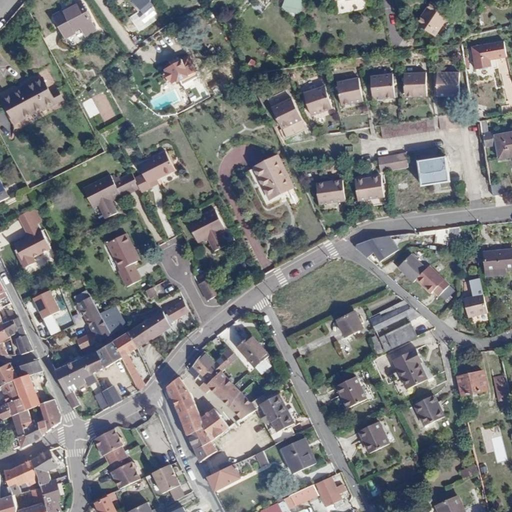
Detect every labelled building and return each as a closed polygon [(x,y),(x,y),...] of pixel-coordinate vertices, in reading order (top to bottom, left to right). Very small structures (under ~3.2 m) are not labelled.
[(130,0),(144,14),(154,5),(149,0),(130,0)] [(305,16),(307,2),(292,0),(288,0),(287,11),(291,15),(305,16)] [(72,7),(55,16),(66,39),(75,34),(74,32),(81,28),(86,37),(97,31),(81,1),(71,6),(72,7)] [(426,12),(417,24),(435,36),(450,15),(434,4),(428,14),(426,12)] [(491,60),(497,60),(507,58),(505,43),(473,47),(476,70),(492,68),(491,60)] [(167,72),(164,74),(169,83),(171,81),(173,85),(180,81),(183,87),(200,77),(189,57),(165,70),(167,72)] [(247,66),(254,71),(257,64),(251,60),(247,66)] [(395,75),(374,74),(373,98),(395,99),(395,75)] [(429,75),(407,75),(407,100),(429,99),(429,75)] [(462,75),(440,75),(440,99),(462,98),(462,75)] [(359,76),(337,81),(342,104),(364,99),(359,76)] [(23,91),(3,101),(15,124),(46,108),(47,110),(64,101),(61,95),(54,99),(43,77),(22,88),(23,91)] [(53,77),(46,80),(54,97),(61,94),(53,77)] [(215,97),(222,93),(216,82),(207,88),(210,95),(213,94),(215,97)] [(325,85),(305,93),(313,115),(334,107),(325,85)] [(294,97),(273,106),(282,127),(302,120),(294,97)] [(445,118),(438,119),(440,132),(446,131),(445,118)] [(434,133),(433,119),(426,121),(427,134),(434,133)] [(427,134),(426,121),(419,122),(421,135),(427,134)] [(486,121),(481,122),(482,126),(482,133),(484,139),(485,145),(485,148),(494,146),(492,133),(488,133),(486,121)] [(412,122),(405,123),(406,137),(413,136),(412,122)] [(419,122),(412,122),(413,136),(421,135),(419,122)] [(405,123),(403,124),(398,124),(399,138),(406,137),(405,123)] [(399,138),(398,124),(391,125),(392,139),(399,138)] [(392,139),(391,125),(384,126),(385,140),(392,139)] [(384,126),(377,127),(378,141),(385,140),(384,126)] [(511,132),(495,136),(499,159),(511,156),(511,132)] [(407,165),(405,150),(385,153),(387,168),(407,165)] [(134,179),(139,188),(141,192),(150,188),(148,184),(174,171),(165,152),(138,165),(143,174),(134,179)] [(380,169),(387,168),(385,153),(378,154),(380,169)] [(277,156),(254,168),(270,200),(294,188),(277,156)] [(448,160),(422,164),(426,187),(452,183),(448,160)] [(134,179),(131,173),(114,183),(110,175),(84,189),(93,208),(98,206),(105,219),(117,213),(109,198),(119,193),(121,197),(139,188),(134,179)] [(366,175),(354,177),(357,198),(383,194),(380,173),(371,174),(371,175),(366,177),(366,175)] [(320,182),(316,183),(319,204),(345,200),(342,179),(330,180),(331,182),(321,183),(320,182)] [(0,180),(0,203),(9,199),(0,180)] [(494,196),(504,194),(502,183),(492,184),(494,196)] [(30,210),(15,218),(22,233),(34,226),(37,224),(30,210)] [(215,210),(189,223),(198,242),(207,237),(214,251),(226,245),(219,232),(224,229),(215,210)] [(34,226),(22,233),(25,239),(38,233),(34,226)] [(38,233),(25,239),(14,245),(18,254),(17,255),(23,269),(35,263),(33,259),(50,250),(41,231),(38,233)] [(126,234),(107,244),(120,270),(119,271),(127,287),(140,280),(132,264),(140,260),(126,234)] [(390,236),(384,237),(372,239),(357,245),(357,249),(367,258),(374,253),(380,262),(395,252),(399,249),(390,236)] [(511,250),(485,252),(486,270),(511,268),(511,250)] [(397,267),(413,282),(415,279),(425,269),(410,254),(397,267)] [(150,264),(138,269),(141,276),(153,271),(150,264)] [(425,269),(415,279),(430,293),(433,290),(438,295),(448,285),(428,266),(425,269)] [(212,278),(198,285),(207,301),(214,298),(221,294),(212,278)] [(10,301),(1,282),(0,282),(0,322),(2,321),(0,316),(0,301),(2,305),(10,301)] [(157,296),(154,287),(146,291),(150,299),(157,296)] [(33,298),(43,319),(61,311),(51,290),(33,298)] [(100,314),(87,291),(74,298),(92,333),(77,340),(82,350),(103,340),(112,335),(100,314)] [(487,312),(483,293),(463,297),(468,316),(487,312)] [(183,299),(165,308),(174,324),(191,315),(183,299)] [(421,316),(404,300),(390,308),(380,312),(379,312),(380,314),(371,319),(376,331),(408,315),(411,321),(421,316)] [(115,306),(100,314),(112,335),(126,326),(115,306)] [(156,317),(155,315),(142,324),(151,339),(169,327),(163,312),(156,317)] [(356,312),(338,320),(346,337),(364,328),(356,312)] [(19,317),(18,318),(3,324),(2,324),(9,337),(15,333),(22,355),(33,350),(19,317)] [(0,322),(0,354),(7,355),(3,347),(2,341),(9,338),(9,337),(2,324),(3,324),(2,321),(0,322)] [(379,338),(386,352),(418,336),(411,322),(379,338)] [(137,348),(151,339),(142,324),(129,333),(137,348)] [(113,343),(122,358),(139,390),(144,385),(142,383),(127,354),(137,348),(129,333),(113,343)] [(251,334),(237,347),(255,367),(269,355),(251,334)] [(98,351),(86,357),(93,373),(106,367),(107,367),(122,358),(113,343),(107,346),(98,351)] [(193,367),(201,374),(207,380),(209,382),(221,370),(223,371),(232,362),(237,357),(228,347),(223,352),(224,353),(215,362),(204,352),(193,367)] [(417,348),(393,359),(408,390),(428,380),(420,363),(424,362),(417,348)] [(86,357),(55,371),(73,408),(79,404),(73,392),(71,393),(67,387),(93,373),(86,357)] [(44,370),(39,360),(20,366),(25,376),(18,378),(14,380),(17,389),(25,410),(28,409),(34,407),(41,404),(36,392),(35,393),(29,375),(44,370)] [(18,378),(13,369),(10,363),(1,368),(0,368),(0,387),(1,387),(14,380),(18,378)] [(25,376),(20,366),(13,369),(18,378),(25,376)] [(193,367),(190,370),(195,379),(201,374),(193,367)] [(211,389),(242,419),(257,408),(252,402),(223,371),(221,370),(209,382),(207,385),(211,389)] [(457,377),(462,396),(488,390),(484,371),(457,377)] [(506,374),(493,377),(498,403),(511,400),(506,374)] [(181,377),(169,387),(173,396),(180,414),(195,403),(190,391),(181,377)] [(356,377),(337,386),(348,408),(367,399),(356,377)] [(17,389),(14,380),(1,387),(4,397),(17,389)] [(202,384),(207,391),(211,389),(207,385),(209,382),(207,380),(202,384)] [(103,392),(110,407),(122,401),(113,386),(103,392)] [(25,410),(17,389),(4,397),(6,401),(5,404),(0,407),(0,416),(1,420),(2,420),(13,415),(22,412),(25,410)] [(264,409),(270,421),(271,423),(272,422),(277,432),(294,423),(280,394),(261,404),(264,409)] [(434,395),(415,405),(426,426),(445,417),(434,395)] [(52,400),(41,404),(45,421),(38,422),(43,435),(61,421),(62,417),(54,399),(52,400)] [(204,424),(201,418),(195,403),(180,414),(185,424),(188,432),(204,424)] [(204,424),(213,440),(230,427),(214,408),(201,418),(204,424)] [(259,412),(265,424),(270,421),(264,409),(259,412)] [(24,427),(32,424),(30,416),(23,418),(22,412),(13,415),(18,431),(9,435),(14,449),(21,445),(22,448),(30,443),(24,427)] [(43,435),(38,422),(32,424),(24,427),(30,443),(36,440),(43,435)] [(379,422),(360,431),(371,454),(390,444),(379,422)] [(213,440),(204,424),(188,432),(193,445),(200,462),(201,462),(219,450),(213,440)] [(273,437),(276,444),(295,435),(292,427),(273,437)] [(121,489),(127,486),(141,479),(137,471),(138,466),(136,464),(136,462),(134,462),(133,462),(130,462),(122,446),(124,445),(125,444),(125,441),(124,438),(122,436),(119,435),(115,428),(95,438),(100,448),(103,447),(106,455),(114,471),(118,477),(116,479),(121,489)] [(317,463),(313,454),(305,438),(283,449),(290,465),(294,474),(317,463)] [(58,466),(49,450),(39,456),(42,463),(35,467),(37,472),(41,485),(51,481),(49,471),(58,466)] [(263,451),(259,453),(239,462),(241,466),(258,458),(261,466),(265,465),(269,463),(263,451)] [(42,463),(39,456),(28,462),(10,470),(4,470),(10,486),(16,483),(18,486),(27,482),(28,486),(37,482),(35,479),(37,472),(35,467),(42,463)] [(235,464),(208,477),(216,491),(241,478),(235,464)] [(181,486),(171,465),(154,473),(164,494),(181,486)] [(65,476),(57,479),(58,485),(67,483),(65,476)] [(331,477),(316,484),(327,507),(342,499),(339,493),(345,490),(343,485),(336,488),(331,477)] [(57,479),(51,481),(41,485),(42,489),(46,502),(48,511),(61,511),(62,511),(58,501),(61,500),(58,485),(57,479)] [(15,511),(14,495),(10,486),(8,488),(11,495),(0,499),(0,511),(15,511)] [(319,495),(314,486),(279,502),(283,510),(289,508),(319,495)] [(46,502),(42,489),(33,489),(37,505),(46,502)] [(201,506),(207,503),(205,496),(198,499),(198,500),(201,506)] [(466,511),(459,496),(436,507),(438,511),(466,511)] [(110,497),(101,501),(97,503),(101,511),(116,511),(111,501),(110,497)] [(48,511),(46,502),(37,505),(19,510),(19,511),(48,511)] [(131,511),(159,511),(156,511),(155,511),(154,510),(150,502),(131,511)] [(281,511),(278,503),(261,511),(281,511)]
